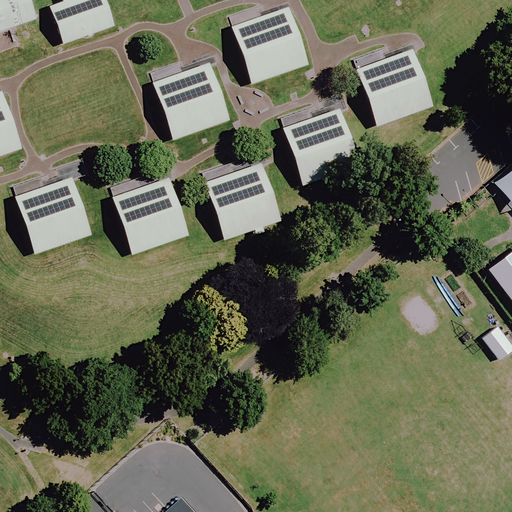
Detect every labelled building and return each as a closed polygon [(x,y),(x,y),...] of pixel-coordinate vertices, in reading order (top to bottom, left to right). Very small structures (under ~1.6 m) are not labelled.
[(0,0),(0,30),(37,17),(30,0),(0,0)] [(61,44),(114,25),(105,0),(64,0),(48,6),(61,44)] [(251,85),(308,65),(287,6),(257,17),(230,27),(251,85)] [(376,127),(433,106),(412,48),(380,59),(354,69),(376,127)] [(172,140),(229,121),(209,62),(179,72),(152,82),(172,140)] [(0,154),(21,147),(1,90),(0,90),(0,154)] [(301,186),(360,165),(340,107),(305,120),(281,128),(301,186)] [(223,240),(280,221),(260,163),(229,174),(203,182),(223,240)] [(33,254),(91,234),(71,177),(35,189),(13,196),(33,254)] [(131,254),(188,235),(168,177),(139,188),(111,197),(131,254)] [(511,310),(511,250),(483,271),(511,310)] [(511,351),(495,329),(480,340),(497,362),(511,351)]
